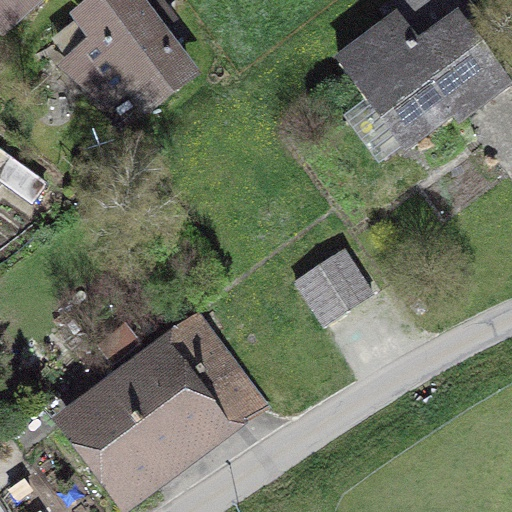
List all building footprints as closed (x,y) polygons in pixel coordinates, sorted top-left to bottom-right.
[(48,9),(39,0),(0,0),(0,42),(7,50),(48,9)] [(39,0),(48,9),(57,0),(39,0)] [(99,47),(72,68),(110,102),(129,87),(147,111),(190,79),(129,0),(110,0),(81,23),(99,47)] [(376,92),(413,142),(499,79),(459,24),(419,53),(398,24),(341,66),(366,99),(376,92)] [(324,329),(372,297),(344,253),(295,285),(324,329)] [(228,414),(253,396),(202,324),(135,374),(142,384),(111,407),(102,394),(68,419),(124,494),(191,444),(197,452),(235,424),(228,414)]
